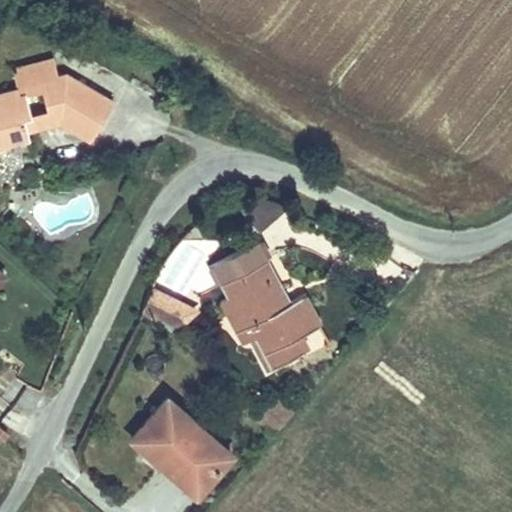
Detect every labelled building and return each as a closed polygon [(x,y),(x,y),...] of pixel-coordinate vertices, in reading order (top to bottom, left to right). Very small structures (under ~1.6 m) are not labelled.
[(80,111),(110,123),(130,80),(79,57),(72,60),(65,43),(24,59),(31,75),(60,64),(61,70),(53,76),(61,90),(70,86),(80,111)] [(15,88),(33,81),(31,75),(0,86),(0,102),(3,104),(17,97),(15,88)] [(45,94),(38,80),(33,81),(15,88),(17,97),(3,104),(0,102),(0,163),(2,164),(15,140),(11,129),(25,125),(28,136),(49,127),(47,124),(40,108),(45,94)] [(70,86),(61,90),(63,97),(40,108),(47,124),(80,111),(70,86)] [(11,129),(15,140),(28,136),(25,125),(11,129)] [(302,293),(272,236),(227,260),(258,322),(264,318),(285,361),(318,345),(309,327),(327,318),(313,288),(302,293)] [(30,271),(0,245),(0,292),(5,287),(11,292),(30,271)] [(5,287),(0,292),(0,304),(11,292),(5,287)] [(151,288),(141,314),(183,330),(193,303),(151,288)] [(248,458),(189,406),(153,446),(212,500),(248,458)] [(4,421),(14,430),(20,422),(10,414),(4,421)]
